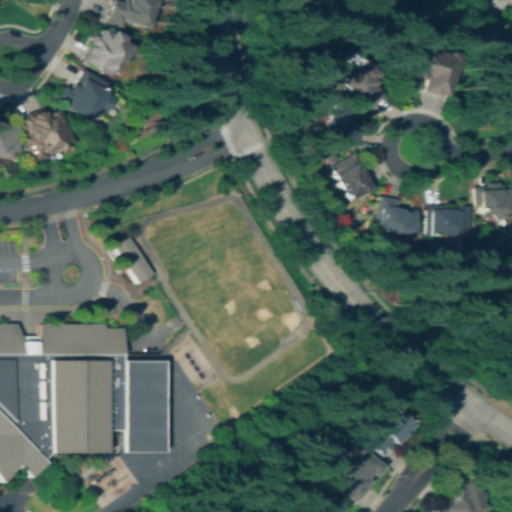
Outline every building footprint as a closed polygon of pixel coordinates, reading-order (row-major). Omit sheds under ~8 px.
[(151,0),(143,23),(141,22),(137,33),(133,31),(132,34),(101,23),(108,0),(115,0),(122,2),(122,0),(151,0)] [(99,27),(107,32),(109,29),(122,36),(119,41),(127,46),(110,74),(98,67),(96,70),(78,60),(85,47),(87,49),(90,44),(86,42),(91,34),(94,35),(99,27)] [(410,44),(421,47),(421,45),(449,54),(450,51),(460,54),(446,97),(438,94),(437,96),(420,91),(424,80),(413,76),(410,83),(398,80),(410,44)] [(379,95),(365,110),(361,107),(363,105),(340,83),(355,66),(354,65),(359,58),(376,73),(370,80),(373,82),(369,85),(379,95)] [(104,84),(100,91),(102,92),(89,114),(87,113),(83,120),(73,114),(75,111),(65,105),(67,103),(54,95),(61,84),(67,88),(79,68),(104,84)] [(355,131),(351,149),(320,141),(322,135),(321,135),(329,102),(354,108),(348,130),(355,131)] [(37,106),(38,107),(41,106),(43,111),(55,107),(68,141),(60,144),(61,146),(59,147),(60,150),(56,151),(55,149),(53,150),(52,147),(40,152),(41,156),(27,162),(19,142),(32,137),(30,134),(23,137),(15,118),(25,114),(24,112),(28,111),(27,109),(37,106)] [(0,123),(12,126),(10,139),(13,140),(11,150),(10,150),(9,153),(7,153),(6,157),(3,156),(2,160),(0,159),(0,123)] [(351,152),(361,173),(365,172),(372,187),(347,200),(344,195),(343,196),(327,164),(351,152)] [(492,182),(492,185),(497,185),(497,188),(507,188),(508,212),(501,212),(501,219),(488,220),(488,214),(476,214),(476,204),(468,204),(468,186),(479,186),(479,183),(492,182)] [(413,210),(408,236),(370,229),(377,196),(393,199),(392,206),(413,210)] [(438,207),(450,207),(450,206),(462,206),(461,233),(452,233),(452,235),(423,235),(421,234),(421,204),(438,205),(438,207)] [(146,272),(131,282),(107,245),(122,235),(146,272)] [(0,321),(11,322),(14,339),(23,339),(29,339),(34,322),(99,322),(98,326),(116,326),(116,353),(116,359),(116,428),(98,428),(98,451),(90,451),(41,451),(39,453),(34,458),(36,461),(21,475),(9,463),(0,471),(0,321)] [(116,359),(157,359),(157,450),(116,450),(116,428),(116,359)] [(398,439),(392,444),(391,443),(380,456),(366,445),(378,431),(371,426),(388,406),(410,425),(404,431),(398,439)] [(380,466),(372,476),(368,473),(363,479),(366,481),(366,482),(368,484),(352,503),(337,490),(341,485),(333,477),(358,447),(380,466)] [(465,481),(481,495),(475,502),(481,507),(476,511),(434,511),(433,511),(445,496),(448,498),(457,487),(459,489),(465,481)] [(338,511),(295,511),(323,489),(340,509),(338,511)]
